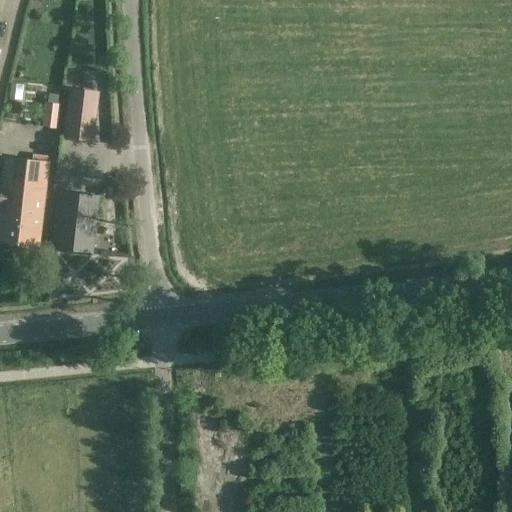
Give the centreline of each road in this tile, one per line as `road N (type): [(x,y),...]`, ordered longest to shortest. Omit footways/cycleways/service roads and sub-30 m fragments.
road 1 (tertiary): [(159,318),(511,270)]
road 2 (unclassified): [(159,318),(131,0)]
road 3 (tertiary): [(0,333),(159,318)]
